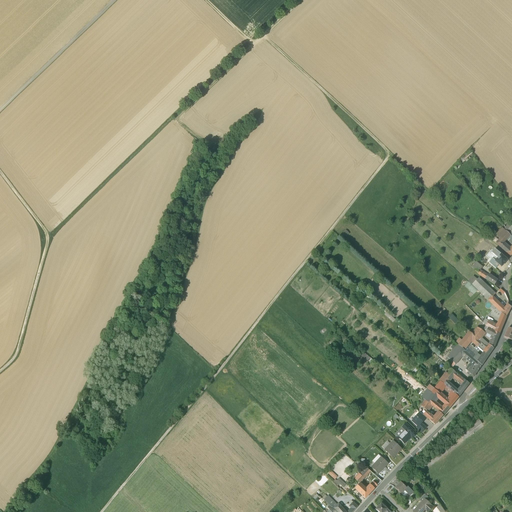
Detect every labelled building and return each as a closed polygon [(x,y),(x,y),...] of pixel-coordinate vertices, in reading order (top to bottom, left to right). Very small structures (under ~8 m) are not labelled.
[(476,152),(473,148),(465,155),(469,159),(476,152)] [(506,231),(504,234),(500,238),(499,240),(503,243),(507,239),(510,235),(507,232),(506,231)] [(511,251),(510,249),(504,244),(500,247),(510,256),(511,254),(511,251)] [(501,255),(494,249),(491,253),(498,258),(501,255)] [(507,260),(501,255),(498,258),(495,261),(495,262),(499,265),(501,267),(507,260)] [(492,258),(489,262),(495,268),(499,265),(495,262),(495,261),(492,258)] [(477,262),(472,267),(478,273),(480,270),(482,267),(477,262)] [(485,274),(480,270),(478,273),(483,277),(486,279),(488,275),(486,275),(485,274)] [(497,281),(488,275),(486,279),(494,285),(497,281)] [(473,276),(468,281),(472,285),(477,280),(473,276)] [(495,294),(479,278),(477,280),(472,285),(488,301),(493,296),(495,294)] [(495,294),(493,296),(497,300),(503,294),(499,291),(499,290),(495,294)] [(493,296),(488,301),(493,306),(497,302),(496,301),(497,300),(493,296)] [(504,310),(497,302),(493,306),(495,308),(501,314),(502,314),(506,317),(511,308),(508,305),(504,310)] [(501,314),(494,309),(492,312),(500,318),(502,314),(501,314)] [(459,321),(451,313),(447,317),(456,325),(459,321)] [(506,317),(502,314),(500,318),(497,325),(502,328),(506,318),(506,317)] [(497,327),(492,324),(490,329),(494,332),(499,335),(502,328),(497,325),(497,327)] [(490,329),(485,327),(482,331),(486,333),(491,336),(489,339),(491,340),(489,345),(493,349),(499,335),(494,332),(490,329)] [(485,333),(477,328),(472,334),(475,337),(479,341),(481,338),(485,333)] [(469,332),(465,337),(470,342),(471,341),(475,337),(472,334),(469,332)] [(465,337),(458,345),(464,350),(466,347),(470,342),(465,337)] [(479,341),(475,337),(471,341),(477,347),(481,343),(479,341)] [(489,345),(481,338),(479,341),(481,343),(487,349),(489,345)] [(487,349),(481,343),(477,347),(484,353),(488,357),(493,349),(489,345),(487,349)] [(465,352),(457,345),(447,357),(449,359),(455,364),(462,356),(465,352)] [(480,359),(466,347),(464,350),(477,362),(480,359)] [(362,354),(369,360),(371,357),(365,351),(362,354)] [(484,353),(480,359),(477,362),(482,366),(488,357),(484,353)] [(477,363),(470,357),(467,360),(474,365),(474,366),(475,367),(474,368),(478,371),(482,366),(477,362),(477,363)] [(410,367),(405,363),(402,367),(406,371),(410,367)] [(446,373),(439,381),(441,382),(445,386),(448,383),(453,377),(456,374),(451,370),(447,374),(446,373)] [(415,381),(407,374),(401,381),(410,387),(415,381)] [(457,391),(448,383),(445,386),(447,388),(451,392),(458,398),(469,384),(456,374),(453,377),(462,385),(457,391)] [(441,382),(431,393),(436,397),(439,394),(444,388),(445,386),(441,382)] [(429,391),(427,390),(421,397),(423,399),(426,396),(428,398),(429,397),(434,401),(437,398),(436,397),(431,393),(429,391)] [(451,398),(448,402),(439,394),(436,397),(437,398),(445,405),(449,409),(458,398),(451,392),(450,394),(448,396),(451,398)] [(434,401),(429,397),(428,398),(426,396),(423,399),(426,401),(432,407),(435,403),(436,402),(434,401)] [(504,398),(499,403),(505,409),(510,404),(504,398)] [(432,407),(426,401),(421,407),(428,412),(432,407)] [(442,409),(435,403),(432,407),(439,412),(438,412),(443,416),(449,409),(445,405),(442,409)] [(428,414),(426,412),(423,416),(426,419),(427,420),(428,419),(435,425),(443,416),(438,412),(434,417),(430,414),(428,414)] [(420,413),(412,421),(416,424),(415,424),(418,427),(421,424),(426,419),(423,416),(420,413)] [(482,426),(477,419),(465,428),(469,435),(482,426)] [(421,424),(418,427),(416,429),(421,434),(425,428),(421,424)] [(419,437),(408,426),(405,428),(404,430),(403,430),(396,437),(406,447),(413,439),(415,441),(419,437)] [(401,450),(393,442),(384,450),(388,454),(389,453),(394,457),(401,450)] [(388,464),(380,457),(371,466),(378,474),(388,464)] [(367,469),(356,481),(359,484),(370,472),(367,469)] [(332,473),(329,476),(335,482),(338,480),(332,473)] [(345,486),(338,480),(336,482),(343,488),(345,486)] [(366,490),(360,484),(355,490),(365,500),(377,487),(373,483),(366,490)] [(406,489),(400,484),(395,489),(401,495),(404,492),(410,497),(413,494),(407,488),(406,489)] [(424,501),(424,500),(421,504),(413,511),(429,511),(433,508),(424,501)] [(358,507),(351,501),(348,505),(352,509),(355,511),(358,507)]
